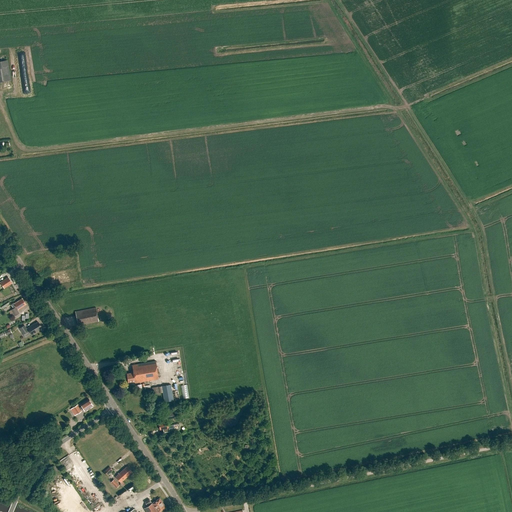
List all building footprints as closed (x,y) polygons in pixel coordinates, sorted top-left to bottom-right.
[(7,60),(0,61),(0,82),(10,81),(7,60)] [(8,277),(1,282),(4,288),(12,283),(8,277)] [(14,309),(12,310),(16,316),(20,313),(18,310),(27,304),(23,299),(15,304),(14,303),(11,305),(14,309)] [(96,310),(75,314),(78,326),(98,322),(96,310)] [(28,328),(27,329),(25,325),(20,328),(24,334),(30,331),(32,335),(39,330),(42,328),(38,322),(35,324),(28,328)] [(131,364),(133,373),(126,374),(128,383),(134,382),(135,383),(158,379),(155,361),(131,364)] [(177,383),(161,386),(164,402),(180,400),(177,383)] [(77,405),(71,409),(75,416),(82,411),(80,410),(83,408),(85,411),(93,405),(89,399),(81,405),(82,406),(79,408),(77,405)] [(174,411),(166,413),(167,419),(175,418),(174,411)] [(62,427),(56,419),(53,422),(58,429),(62,427)] [(109,466),(103,472),(106,475),(113,470),(109,466)] [(126,484),(124,481),(132,473),(127,467),(116,477),(124,486),(126,484)] [(119,485),(114,480),(110,483),(116,488),(119,485)] [(160,499),(144,509),(145,511),(160,511),(166,508),(160,499)]
